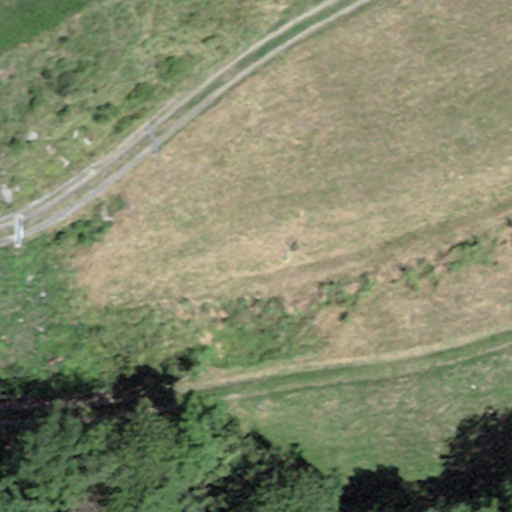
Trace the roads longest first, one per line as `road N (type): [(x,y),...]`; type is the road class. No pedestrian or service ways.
road 1 (track): [(511,338),(474,353),(97,411),(0,413)]
road 2 (track): [(0,237),(129,161),(240,59),(343,0)]
